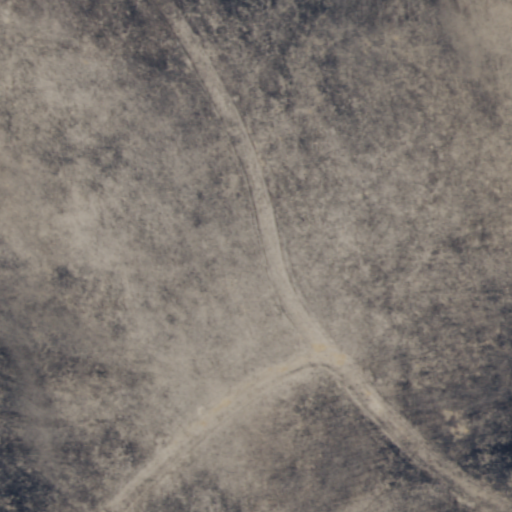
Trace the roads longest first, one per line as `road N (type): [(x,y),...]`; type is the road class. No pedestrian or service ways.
road 1 (track): [(155,0),(195,74),(283,300),(318,348),(331,437),(390,511)]
road 2 (track): [(90,511),(223,397),(318,348)]
